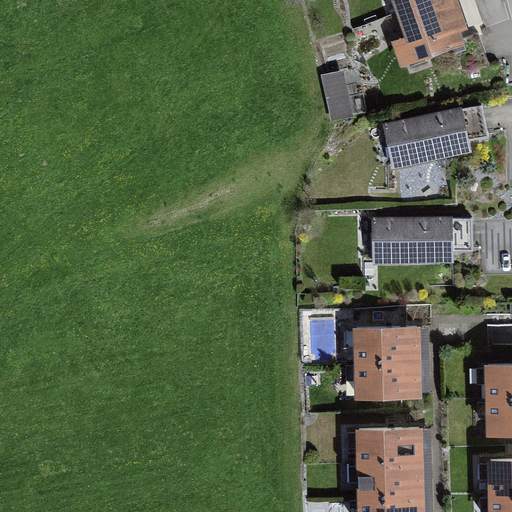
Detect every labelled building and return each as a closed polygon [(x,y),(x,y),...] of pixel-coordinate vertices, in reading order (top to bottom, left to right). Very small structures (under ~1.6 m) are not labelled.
[(385,0),(392,18),(442,0),(385,0)] [(399,70),(461,48),(457,35),(464,33),(451,0),(442,0),(392,18),(400,41),(390,44),(399,70)] [(325,69),(330,114),(353,111),(348,66),(325,69)] [(384,128),(393,171),(465,155),(456,112),(384,128)] [(447,220),(369,221),(370,266),(448,264),(447,220)] [(358,327),(358,361),(425,360),(425,326),(358,327)] [(358,361),(359,395),(426,394),(425,360),(358,361)] [(511,394),(511,360),(491,360),(492,395),(511,394)] [(511,429),(511,394),(492,395),(493,430),(511,429)] [(362,425),(363,460),(428,459),(427,424),(362,425)] [(511,490),(511,455),(492,456),(493,491),(511,490)] [(363,460),(363,494),(428,493),(428,459),(363,460)] [(511,511),(511,490),(493,491),(493,511),(511,511)] [(363,494),(363,511),(428,511),(428,493),(363,494)]
